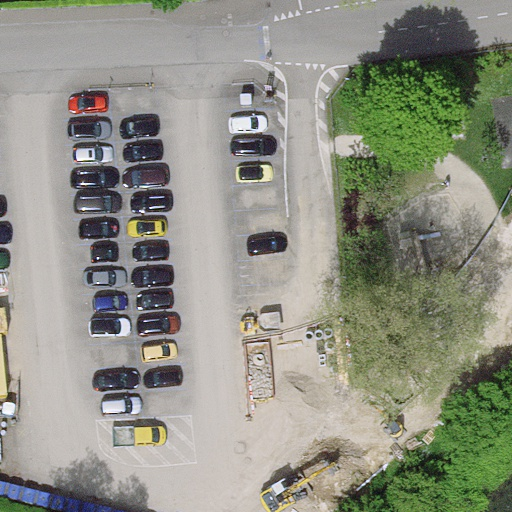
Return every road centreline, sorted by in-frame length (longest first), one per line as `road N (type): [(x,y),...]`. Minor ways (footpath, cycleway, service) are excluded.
road 1 (residential): [(254,511),(296,454),(311,404),(303,39)]
road 2 (residential): [(303,39),(0,53)]
road 3 (residential): [(511,9),(303,39)]
